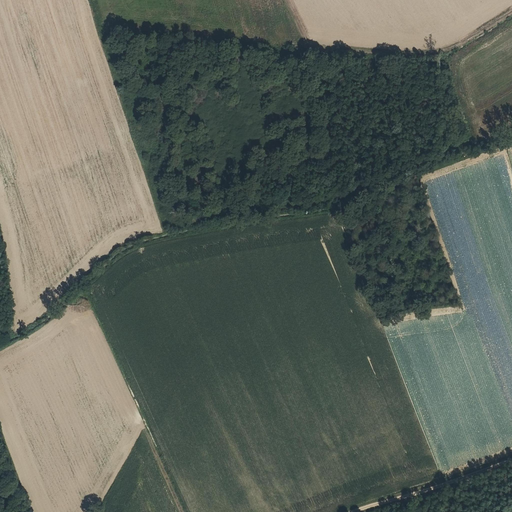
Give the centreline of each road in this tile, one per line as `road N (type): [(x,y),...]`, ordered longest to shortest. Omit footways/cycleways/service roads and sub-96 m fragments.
road 1 (track): [(511,13),(452,52),(165,30)]
road 2 (track): [(511,460),(354,511)]
